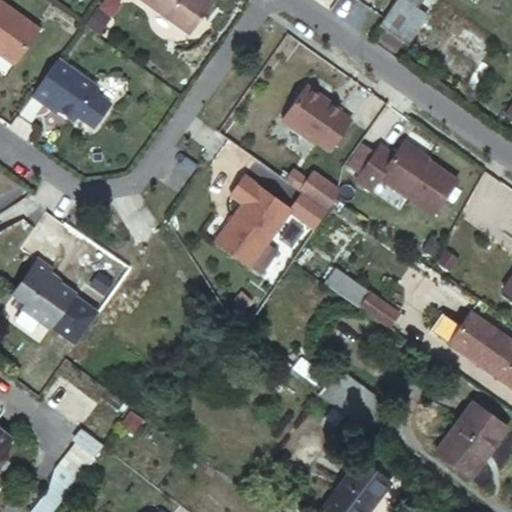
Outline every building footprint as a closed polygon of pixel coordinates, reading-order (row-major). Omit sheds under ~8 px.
[(0,0),(0,51),(19,65),(43,32),(0,0)] [(145,0),(193,34),(214,4),(208,0),(145,0)] [(399,0),(381,27),(408,45),(427,19),(399,0)] [(399,0),(427,19),(440,0),(399,0)] [(476,73),(490,44),(454,27),(440,56),(476,73)] [(61,61),(35,98),(50,107),(53,103),(79,121),(82,118),(99,93),(102,89),(61,61)] [(310,85),(286,120),(320,144),(322,142),(334,150),(356,120),(343,112),(345,110),(310,85)] [(99,93),(82,118),(98,129),(115,105),(99,93)] [(364,144),(350,165),(363,175),(378,154),(364,144)] [(363,175),(359,181),(373,191),(382,179),(433,216),(456,182),(405,146),(397,158),(382,148),(378,154),(363,175)] [(317,172),(304,191),(332,211),(342,197),(343,191),(317,172)] [(250,207),(223,245),(255,269),(272,244),(295,211),(248,178),(235,197),(250,207)] [(272,244),(255,269),(267,277),(285,253),(272,244)] [(24,310),(50,329),(75,294),(49,275),(54,269),(40,260),(15,295),(28,304),(24,310)] [(332,265),(322,280),(355,302),(365,286),(332,265)] [(371,292),(360,309),(389,329),(400,313),(371,292)] [(451,343),(508,383),(511,377),(511,340),(472,312),(461,328),(451,343)] [(447,319),(437,334),(451,343),(461,328),(447,319)] [(321,394),(369,431),(389,404),(340,369),(321,394)] [(437,455),(471,481),(486,462),(482,460),(506,426),(475,403),(437,455)] [(51,511),(95,444),(77,433),(26,511),(51,511)] [(369,511),(392,482),(362,460),(325,510),(328,511),(369,511)]
